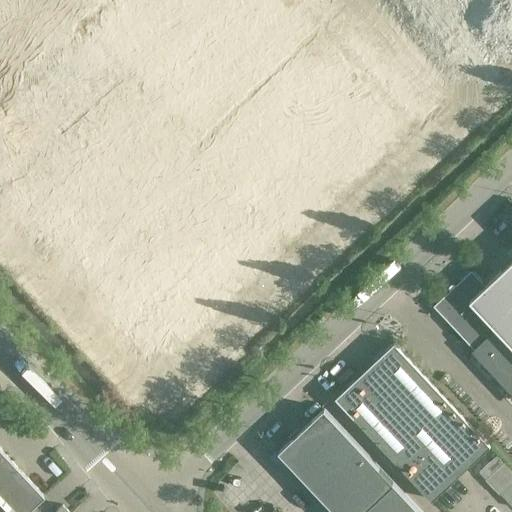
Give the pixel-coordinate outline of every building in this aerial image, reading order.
[(511,384),(511,261),(488,283),(474,268),(436,304),(478,349),(479,348),(511,384)] [(395,341),(386,349),(337,395),(433,499),(492,445),(395,341)] [(423,511),(395,482),(325,407),(280,450),(338,511),(423,511)] [(0,511),(22,511),(43,493),(0,447),(0,511)] [(511,505),(511,468),(498,453),(480,470),(511,505)] [(56,510),(57,511),(67,511),(70,510),(63,503),(56,510)]
